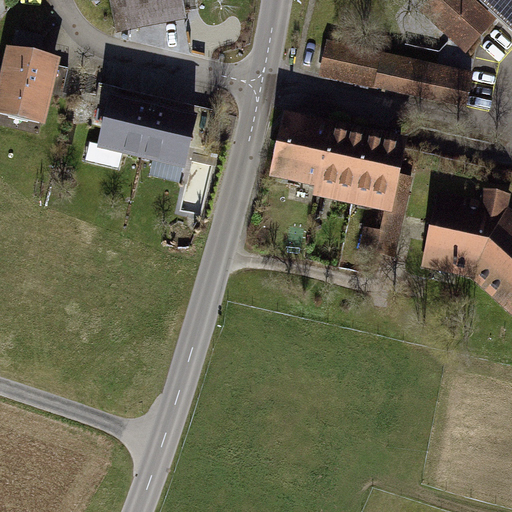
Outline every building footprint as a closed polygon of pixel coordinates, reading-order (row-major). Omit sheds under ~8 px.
[(104,0),(112,38),(183,24),(178,0),(104,0)] [(511,0),(434,0),(418,19),(464,60),(493,28),(511,45),(511,0)] [(0,127),(46,137),(54,97),(65,99),(71,71),(41,64),(46,40),(17,34),(12,58),(1,56),(0,60),(0,127)] [(327,46),(320,81),(467,114),(475,79),(327,46)] [(122,164),(140,168),(156,105),(101,91),(83,161),(121,171),(122,164)] [(199,116),(156,105),(140,168),(183,179),(199,116)] [(402,148),(278,122),(264,185),(301,193),(299,202),(383,220),(379,238),(363,235),(359,258),(397,266),(414,183),(396,179),(402,148)] [(480,206),(436,198),(422,275),(471,284),(510,322),(511,320),(511,214),(508,211),(510,201),(482,195),(480,206)]
